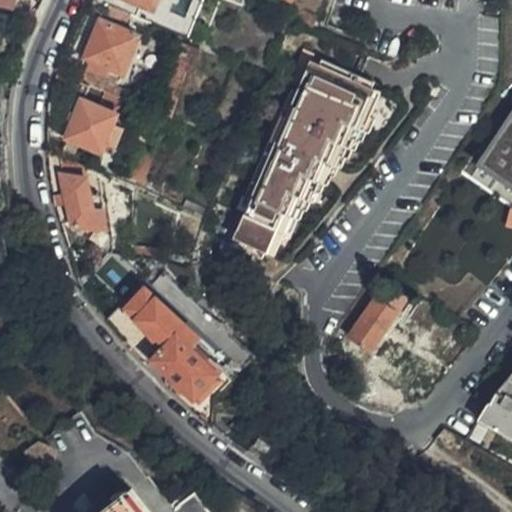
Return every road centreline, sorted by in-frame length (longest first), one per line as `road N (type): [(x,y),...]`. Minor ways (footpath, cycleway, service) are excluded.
road 1 (unclassified): [(278,511),(148,402),(54,289),(24,150),(30,73),(60,0)]
road 2 (unknown): [(0,465),(33,473),(63,443),(98,439),(157,511)]
